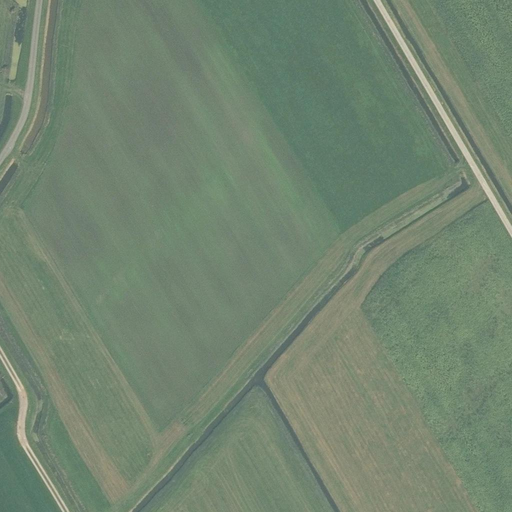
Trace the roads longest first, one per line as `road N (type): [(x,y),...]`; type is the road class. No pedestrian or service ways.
road 1 (unclassified): [(511,238),(373,0)]
road 2 (track): [(0,350),(22,389),(21,432),(66,511)]
road 3 (unclassified): [(0,159),(22,118),(38,0)]
